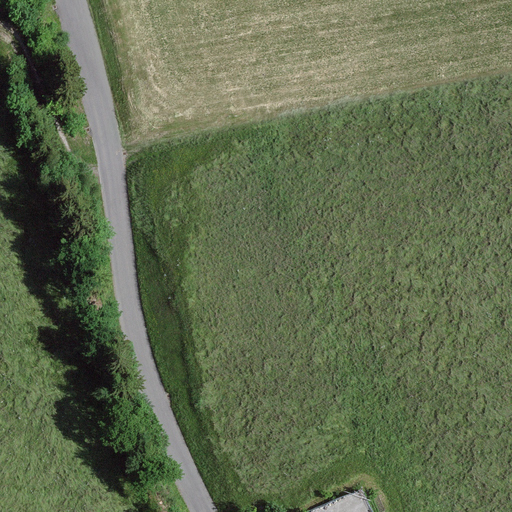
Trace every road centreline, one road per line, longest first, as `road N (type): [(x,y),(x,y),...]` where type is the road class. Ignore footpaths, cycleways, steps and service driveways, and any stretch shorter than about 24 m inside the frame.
road 1 (unclassified): [(70,0),(105,123),(125,284),(149,374),(209,511)]
road 2 (track): [(0,23),(20,44),(76,156),(111,168)]
